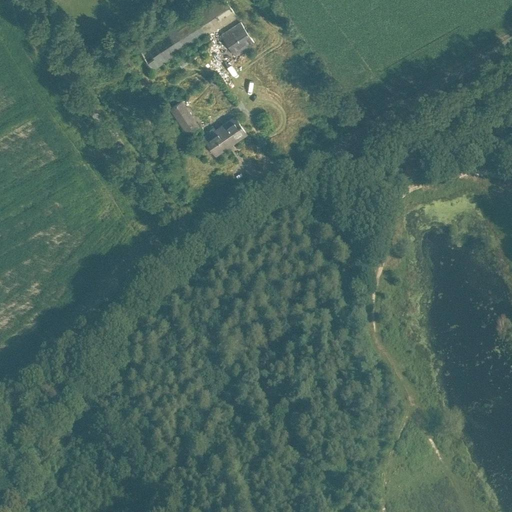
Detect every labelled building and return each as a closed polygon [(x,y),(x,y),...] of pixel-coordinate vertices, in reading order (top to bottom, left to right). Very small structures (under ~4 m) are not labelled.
[(216,0),(140,49),(153,69),(237,16),(226,0),(216,0)] [(241,22),(222,34),(235,54),(254,42),(241,22)] [(181,100),(179,102),(171,108),(189,134),(199,126),(181,100)] [(246,133),(240,125),(235,116),(205,137),(210,145),(211,144),(217,153),(228,145),(228,144),(230,142),(231,143),(246,133)] [(404,173),(404,186),(412,183),(420,180),(411,170),(407,172),(404,173)]
